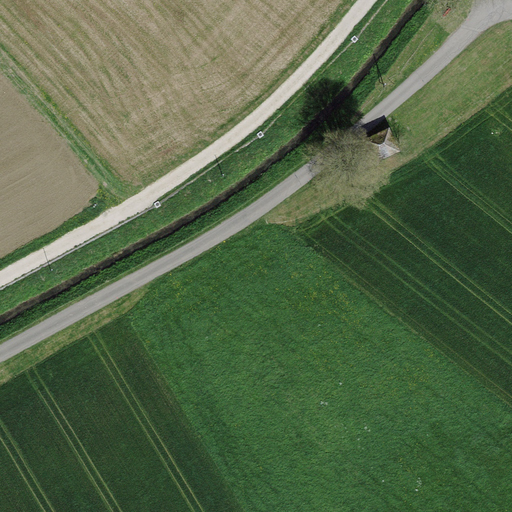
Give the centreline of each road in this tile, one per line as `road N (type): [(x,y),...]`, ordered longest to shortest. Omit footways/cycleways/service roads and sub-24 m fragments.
road 1 (unclassified): [(505,0),(336,149),(0,366)]
road 2 (track): [(0,278),(144,200),(240,131),(324,50),(362,0)]
